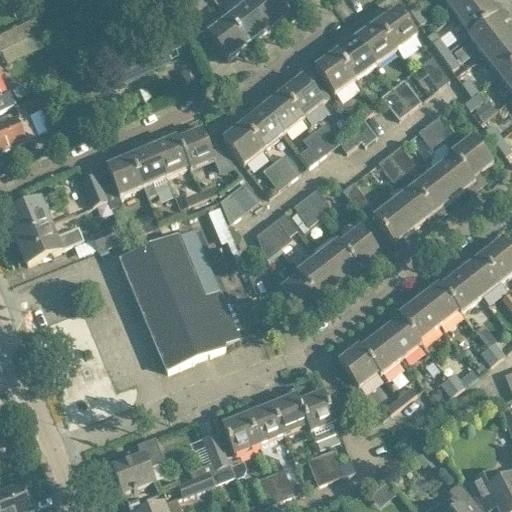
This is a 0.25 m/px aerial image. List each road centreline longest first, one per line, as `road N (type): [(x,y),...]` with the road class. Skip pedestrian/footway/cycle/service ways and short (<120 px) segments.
road 1 (residential): [(0,196),(229,105),(335,38),(318,5)]
road 2 (residential): [(274,367),(320,345),(466,228),(511,206)]
road 3 (residential): [(60,452),(274,367)]
road 4 (residential): [(56,442),(0,304)]
